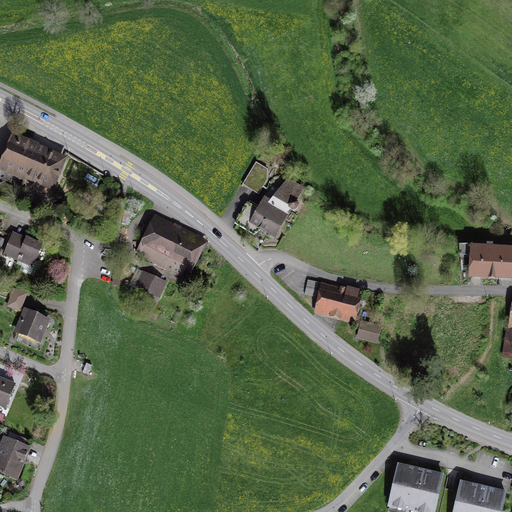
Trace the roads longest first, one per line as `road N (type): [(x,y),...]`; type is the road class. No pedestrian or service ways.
road 1 (secondary): [(0,100),(128,167),(252,266)]
road 2 (residential): [(511,291),(382,288),(282,258),(252,266)]
road 3 (residential): [(64,376),(75,237),(0,205)]
road 4 (secondary): [(252,266),(349,355),(424,402)]
road 5 (unclassified): [(325,511),(424,402)]
road 6 (residential): [(34,506),(64,376)]
